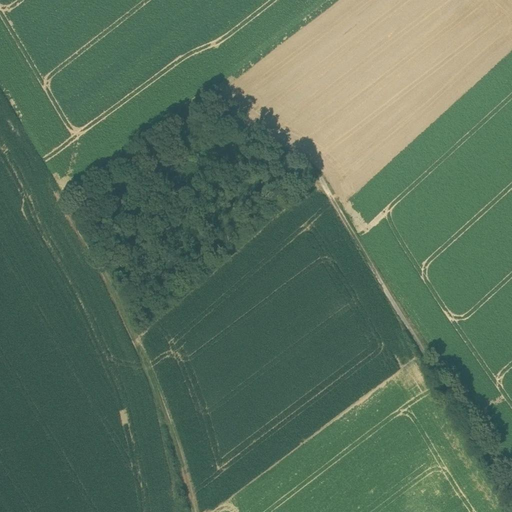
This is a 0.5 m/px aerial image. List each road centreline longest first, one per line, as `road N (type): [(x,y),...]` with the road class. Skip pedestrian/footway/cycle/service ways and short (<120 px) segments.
road 1 (track): [(511,481),(472,434),(318,173),(269,147),(132,157)]
road 2 (track): [(193,511),(184,459),(134,325),(68,199)]
